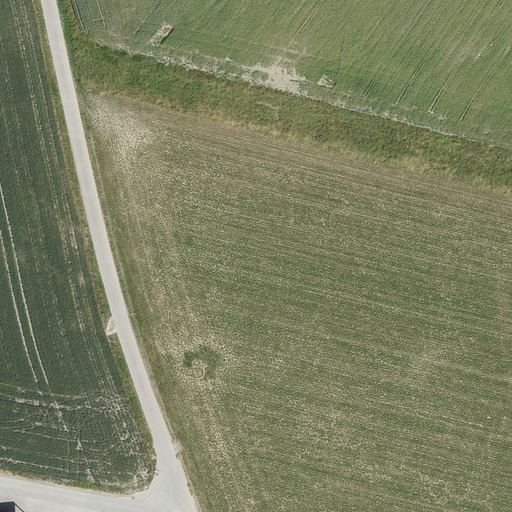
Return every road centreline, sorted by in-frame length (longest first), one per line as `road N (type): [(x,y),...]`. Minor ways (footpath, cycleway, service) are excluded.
road 1 (unclassified): [(51,0),(195,511)]
road 2 (unclassified): [(173,511),(0,483)]
